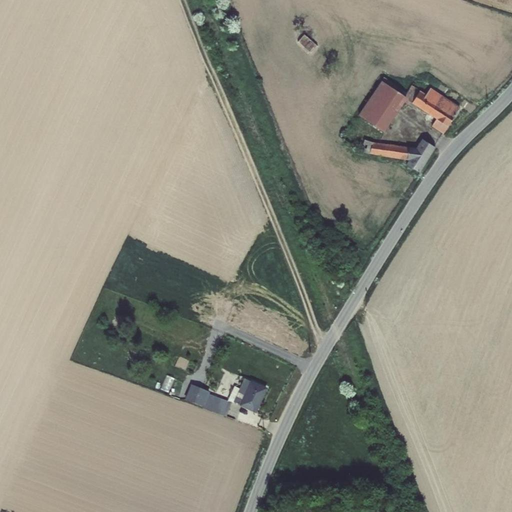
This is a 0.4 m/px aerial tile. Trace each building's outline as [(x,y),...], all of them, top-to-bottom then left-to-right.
[(304,34),(297,42),(310,53),(317,45),(304,34)] [(391,68),(361,114),(381,127),(403,92),(411,97),(418,84),(391,68)] [(418,84),(411,97),(435,112),(423,132),(435,140),(459,100),(423,77),(418,84)] [(373,139),(372,151),(405,155),(407,143),(373,139)] [(418,141),(409,156),(421,164),(431,148),(418,141)] [(245,376),(237,396),(258,406),(266,385),(245,376)] [(211,390),(204,405),(227,415),(234,399),(211,390)]
